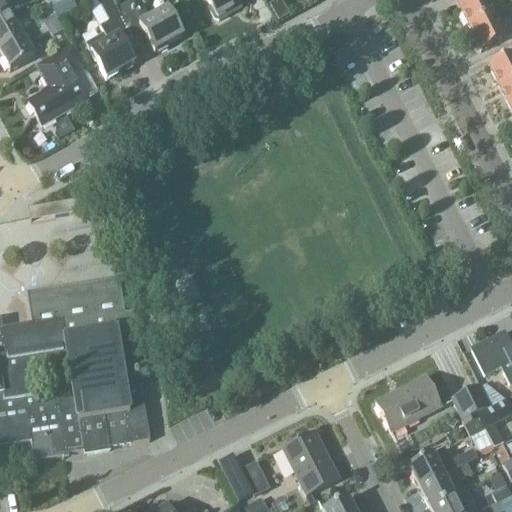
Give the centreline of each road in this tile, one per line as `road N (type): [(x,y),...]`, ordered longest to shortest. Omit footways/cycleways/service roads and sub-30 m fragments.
road 1 (residential): [(15,197),(369,0)]
road 2 (residential): [(74,511),(325,386)]
road 3 (tertiary): [(511,206),(407,0)]
road 4 (residential): [(325,386),(511,293)]
road 5 (residential): [(390,511),(325,386)]
